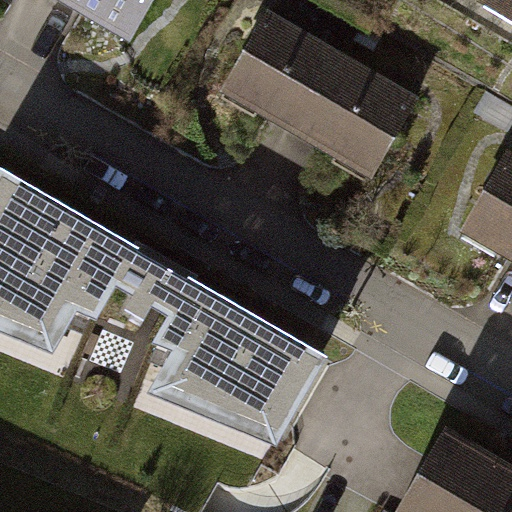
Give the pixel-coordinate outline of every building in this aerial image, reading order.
[(158,0),(41,0),(80,20),(134,48),(158,0)] [(511,0),(497,0),(511,9),(511,0)] [(418,111),(260,25),(219,100),(259,122),(321,155),(377,186),(418,111)] [(511,169),(503,165),(462,240),(507,265),(511,267),(511,169)] [(321,361),(4,179),(0,185),(0,316),(48,336),(67,304),(96,314),(115,280),(138,294),(129,312),(147,321),(158,303),(178,315),(163,343),(189,354),(168,387),(280,432),(321,361)] [(511,511),(511,475),(439,433),(393,511),(511,511)]
